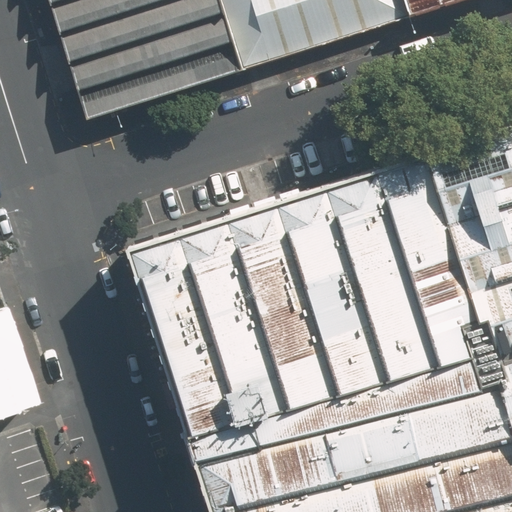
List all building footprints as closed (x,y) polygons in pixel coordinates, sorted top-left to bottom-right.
[(53,0),(94,110),(247,64),(225,0),(53,0)] [(410,0),(225,0),(247,64),(414,12),(410,0)] [(410,0),(414,12),(450,0),(410,0)] [(511,511),(511,128),(134,244),(220,511),(511,511)] [(0,406),(25,398),(0,321),(0,406)]
